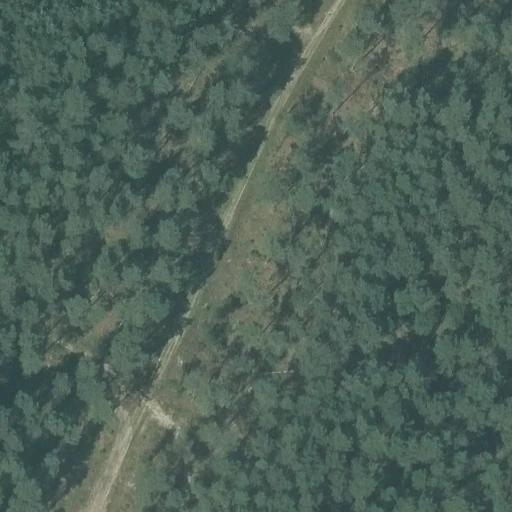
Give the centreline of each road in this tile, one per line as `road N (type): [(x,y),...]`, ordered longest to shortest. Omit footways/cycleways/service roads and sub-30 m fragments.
road 1 (track): [(97,511),(330,15),(344,0)]
road 2 (track): [(0,308),(112,376),(182,437),(183,511)]
